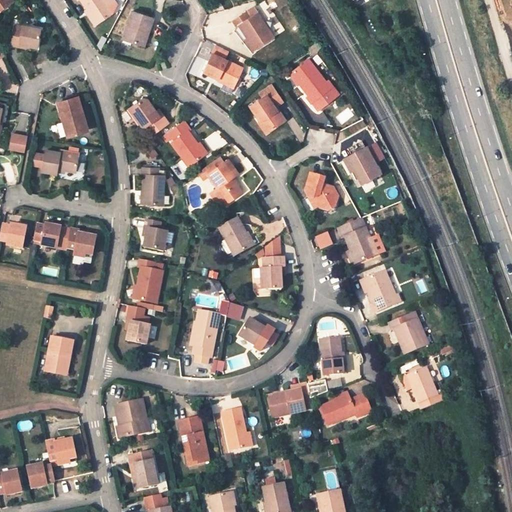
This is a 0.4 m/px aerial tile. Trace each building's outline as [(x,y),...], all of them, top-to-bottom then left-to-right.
[(0,0),(0,8),(11,0),(0,0)] [(117,10),(117,9),(117,7),(112,0),(81,0),(90,14),(89,15),(96,25),(106,18),(117,10)] [(246,14),(251,21),(258,16),(254,9),(246,14)] [(133,12),(123,40),(145,47),(154,19),(133,12)] [(240,27),(256,51),(274,40),(258,16),(251,21),(246,14),(233,22),(237,29),(240,27)] [(110,23),(106,18),(96,25),(99,30),(110,23)] [(18,45),(26,46),(36,48),(40,29),(22,25),(21,27),(13,25),(9,46),(18,48),(18,45)] [(211,55),(203,73),(235,87),(243,69),(211,55)] [(307,99),(312,105),(335,87),(330,80),(327,83),(309,59),(291,73),(309,97),(307,99)] [(286,121),(279,109),(277,111),(274,107),(283,101),(273,86),(264,92),(267,96),(263,98),(251,106),(261,121),(261,122),(264,120),(271,131),(286,121)] [(57,100),(67,135),(85,130),(75,95),(57,100)] [(130,109),(150,138),(169,124),(158,110),(156,112),(145,98),(130,109)] [(261,122),(261,121),(259,123),(266,134),(271,131),(264,120),(261,122)] [(205,156),(197,145),(189,133),(192,131),(185,121),(171,131),(175,137),(178,141),(174,144),(185,160),(180,164),(185,171),(205,156)] [(167,142),(175,137),(171,131),(163,137),(167,142)] [(27,136),(12,133),(9,150),(24,153),(27,136)] [(197,145),(205,156),(209,153),(201,142),(197,145)] [(382,175),(366,148),(347,159),(355,172),(362,186),(382,175)] [(46,150),(45,156),(43,164),(42,171),(56,173),(57,168),(64,169),(75,171),(79,152),(60,149),(60,152),(46,150)] [(30,153),(28,161),(43,164),(45,156),(30,153)] [(219,158),(205,169),(209,174),(223,164),(219,158)] [(230,159),(223,164),(209,174),(218,187),(229,202),(242,192),(232,177),(239,172),(230,159)] [(355,172),(347,159),(344,161),(352,174),(355,172)] [(144,204),(164,205),(164,204),(165,197),(166,176),(160,175),(160,169),(144,168),(144,175),(146,175),(144,204)] [(325,178),(311,174),(306,191),(309,197),(314,199),(319,208),(328,211),(336,206),(339,197),(334,189),(323,185),(325,178)] [(229,202),(218,187),(216,189),(226,204),(229,202)] [(319,208),(314,199),(309,197),(315,209),(318,207),(319,208)] [(343,238),(345,237),(351,250),(357,263),(377,254),(362,217),(361,218),(338,228),(343,238)] [(220,228),(236,256),(254,246),(238,218),(220,228)] [(165,251),(169,232),(160,230),(161,223),(147,220),(146,228),(149,229),(147,237),(146,247),(165,251)] [(10,224),(9,227),(2,226),(0,236),(0,239),(7,241),(7,244),(22,247),(26,227),(10,224)] [(42,241),(41,246),(56,249),(60,226),(45,224),(44,227),(36,225),(34,239),(42,241)] [(74,255),(86,257),(87,251),(94,253),(97,237),(87,235),(78,233),(78,229),(70,228),(66,247),(75,248),(74,255)] [(282,236),(266,247),(267,258),(283,256),(282,236)] [(357,263),(351,250),(347,252),(349,256),(353,265),(357,263)] [(284,288),(283,275),(283,267),(286,267),(286,256),(283,256),(267,258),(265,258),(265,268),(263,268),(264,290),(284,288)] [(156,270),(157,262),(142,259),(141,268),(143,268),(138,299),(160,303),(160,302),(165,271),(156,270)] [(401,301),(398,293),(396,294),(385,269),(364,279),(369,290),(374,303),(372,304),(375,312),(401,301)] [(244,306),(232,302),(229,317),(240,320),(244,306)] [(48,306),(46,318),(55,320),(58,307),(48,306)] [(197,345),(195,353),(214,357),(222,314),(201,310),(198,329),(200,329),(197,345)] [(149,344),(152,326),(144,324),(145,316),(131,314),(130,322),(132,323),(131,330),(130,341),(149,344)] [(412,320),(409,314),(390,321),(393,328),(395,327),(405,353),(429,343),(418,317),(412,320)] [(242,335),(258,346),(262,339),(269,342),(277,330),(270,325),(268,328),(262,324),(252,318),(242,335)] [(46,370),(64,374),(68,355),(71,356),(74,340),(53,336),(46,370)] [(322,338),(326,374),(346,372),(346,365),(344,365),(341,336),(322,338)] [(195,353),(194,359),(213,363),(214,357),(195,353)] [(435,404),(445,399),(443,393),(437,395),(426,368),(402,378),(407,390),(413,387),(423,409),(435,404)] [(325,380),(309,384),(312,398),(328,391),(325,380)] [(309,384),(303,385),(303,389),(305,400),(312,398),(309,384)] [(287,392),(288,395),(270,398),(274,417),(307,411),(307,408),(305,400),(303,389),(298,390),(287,392)] [(337,400),(351,395),(350,392),(336,397),(337,400)] [(367,414),(361,397),(353,400),(351,395),(337,400),(323,406),(330,424),(357,414),(359,418),(367,414)] [(312,398),(305,400),(307,408),(313,407),(312,398)] [(120,438),(150,432),(143,400),(116,406),(117,414),(123,412),(126,425),(120,426),(118,427),(120,438)] [(232,451),(251,447),(248,432),(244,413),(232,415),(231,410),(223,412),(232,451)] [(117,414),(120,426),(126,425),(123,412),(117,414)] [(189,461),(199,460),(199,463),(210,461),(201,417),(181,421),(189,461)] [(59,458),(60,464),(70,461),(69,456),(77,454),(73,438),(66,440),(57,442),(56,438),(46,440),(51,460),(59,458)] [(130,454),(132,465),(136,464),(139,481),(135,482),(137,490),(159,485),(152,449),(130,454)] [(53,479),(55,479),(51,463),(44,465),(42,461),(28,465),(33,487),(49,483),(48,480),(53,479)] [(0,492),(6,491),(7,494),(23,491),(19,470),(4,473),(4,476),(0,477),(0,492)] [(289,511),(284,483),(263,488),(268,511),(289,511)] [(343,511),(339,489),(321,493),(325,511),(322,511),(343,511)] [(211,497),(213,511),(234,511),(231,493),(211,497)] [(320,511),(322,511),(325,511),(321,493),(317,494),(320,511)] [(146,498),(148,505),(163,502),(162,495),(146,498)] [(148,511),(149,511),(151,511),(166,511),(165,508),(164,508),(163,502),(148,505),(148,511)]
